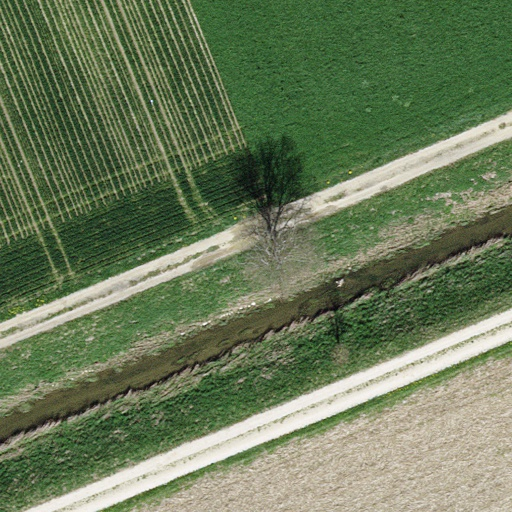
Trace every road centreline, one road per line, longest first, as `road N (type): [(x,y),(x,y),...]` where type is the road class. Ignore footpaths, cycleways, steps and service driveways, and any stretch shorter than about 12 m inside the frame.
road 1 (track): [(0,342),(511,129)]
road 2 (track): [(511,311),(28,511)]
